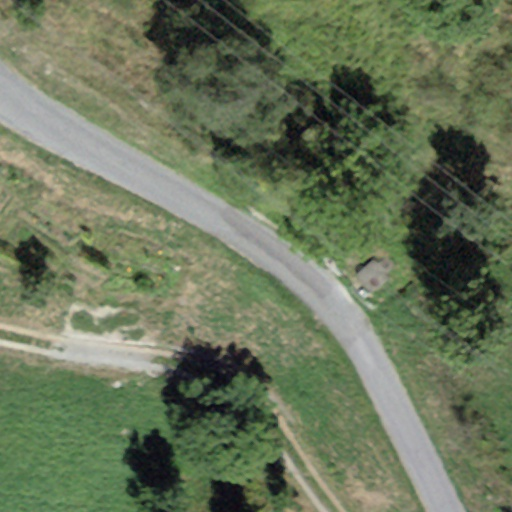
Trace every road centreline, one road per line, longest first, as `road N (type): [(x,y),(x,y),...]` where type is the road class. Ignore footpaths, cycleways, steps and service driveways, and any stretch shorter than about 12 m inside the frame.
road 1 (unclassified): [(0,87),(303,269),(366,352),(443,511)]
road 2 (track): [(326,511),(259,417),(198,373),(0,348)]
